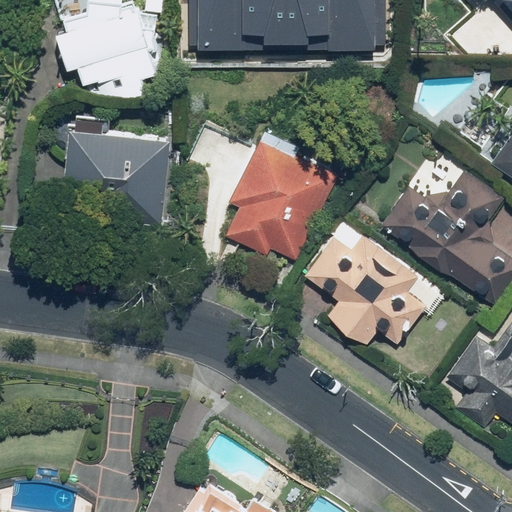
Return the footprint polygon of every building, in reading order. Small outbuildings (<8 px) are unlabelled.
[(61,26),(50,29),(59,63),(72,59),(77,77),(91,74),(95,92),(150,78),(131,7),(110,12),(111,0),(83,0),(82,9),(58,15),(61,26)] [(200,0),(201,34),(382,34),(381,0),(200,0)] [(511,0),(497,0),(511,16),(511,0)] [(71,113),(71,128),(59,128),(55,220),(158,225),(162,132),(104,130),(104,115),(71,113)] [(294,256),(331,172),(289,153),(295,139),(259,123),(226,198),(237,202),(224,232),(265,250),(268,244),(294,256)] [(511,175),(511,123),(488,159),(511,175)] [(443,261),(491,301),(511,275),(511,258),(472,225),(497,195),(461,166),(431,203),(410,186),(384,218),(414,242),(410,246),(437,268),(443,261)] [(417,273),(362,232),(349,249),(331,236),(303,272),(338,298),(324,317),(360,343),(374,325),(394,340),(424,300),(406,287),(417,273)] [(511,315),(501,332),(491,325),(483,338),(472,331),(445,374),(466,387),(454,405),(483,424),(492,410),(511,422),(511,315)] [(291,511),(296,504),(223,458),(188,511),(291,511)]
